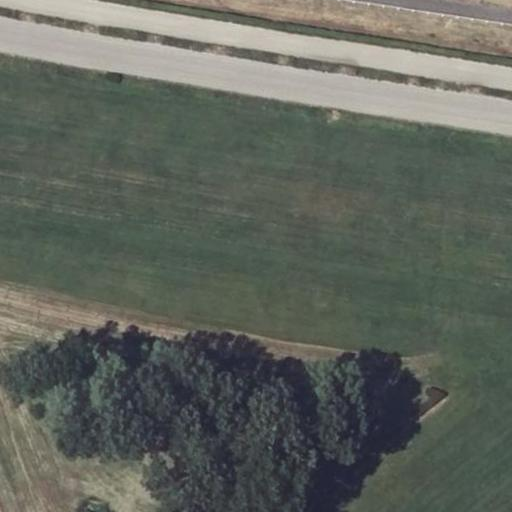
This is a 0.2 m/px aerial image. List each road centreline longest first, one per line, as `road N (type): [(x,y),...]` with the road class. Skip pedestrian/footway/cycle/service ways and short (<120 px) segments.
road 1 (unknown): [(511,117),(0,32)]
road 2 (unknown): [(40,0),(511,77)]
road 3 (unknown): [(511,20),(370,0)]
